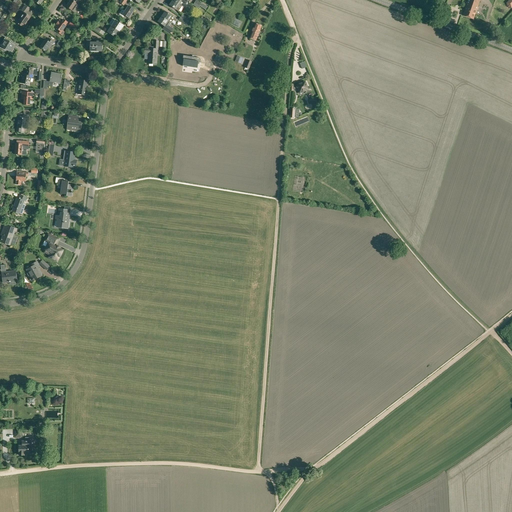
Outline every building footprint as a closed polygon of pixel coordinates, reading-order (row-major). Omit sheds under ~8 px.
[(70,0),(66,6),(74,12),(79,5),(80,6),(82,3),(80,2),(81,2),(78,0),(70,0)] [(182,6),(172,0),(169,5),(176,10),(176,9),(178,11),(182,6)] [(468,0),(463,15),(473,19),(479,0),(468,0)] [(16,23),(23,28),(26,25),(25,24),(32,14),(28,11),(30,8),(25,5),(21,11),(24,13),(19,20),(18,19),(16,23)] [(124,15),(129,18),(134,10),(128,6),(125,11),(122,10),(121,10),(119,14),(119,15),(122,17),(123,17),(124,15)] [(165,11),(161,17),(171,23),(174,25),(177,19),(171,16),(165,11)] [(180,17),(185,21),(188,22),(189,21),(186,19),(187,18),(182,14),(180,17)] [(162,29),(170,34),(173,29),(169,26),(171,23),(161,17),(158,22),(164,26),(162,29)] [(56,31),(62,36),(64,32),(62,30),(66,25),(68,22),(63,19),(61,22),(59,20),(54,27),(57,29),(56,31)] [(111,26),(120,31),(124,26),(115,20),(111,26)] [(249,38),(256,41),(262,26),(255,23),(249,38)] [(93,29),(103,36),(105,32),(95,26),(93,29)] [(107,32),(116,38),(120,31),(111,26),(107,32)] [(1,32),(0,34),(5,37),(1,46),(0,48),(5,50),(6,49),(12,52),(14,47),(13,47),(14,45),(10,43),(12,38),(7,35),(1,32)] [(39,47),(46,51),(48,48),(50,49),(54,42),(48,37),(46,39),(45,39),(39,47)] [(90,51),(102,51),(102,43),(99,42),(99,41),(96,41),(96,42),(91,42),(91,39),(86,39),(86,49),(90,49),(90,51)] [(148,64),(156,64),(157,50),(158,50),(158,47),(161,47),(161,48),(165,49),(166,41),(162,41),(159,41),(154,40),(153,49),(145,48),(144,53),(149,53),(148,64)] [(182,66),(197,68),(198,62),(199,62),(200,58),(183,55),(183,59),(182,66)] [(235,62),(241,64),(243,58),(237,56),(235,62)] [(23,74),(21,83),(26,84),(27,81),(30,82),(31,78),(32,78),(33,74),(32,74),(32,72),(33,73),(35,73),(35,72),(36,68),(30,67),(29,70),(27,70),(26,75),(23,74)] [(50,81),(61,83),(62,74),(51,72),(50,81)] [(78,94),(86,95),(88,81),(80,80),(78,94)] [(298,89),(299,93),(308,90),(305,82),(296,86),(294,85),(294,84),(290,84),(290,89),(293,89),(298,89)] [(24,104),(29,105),(30,99),(32,99),(33,93),(22,92),(21,99),(24,99),(24,104)] [(66,130),(80,132),(82,123),(78,122),(79,117),(69,115),(66,130)] [(16,131),(21,132),(21,129),(23,129),(24,125),(24,118),(24,117),(18,116),(16,131)] [(28,149),(29,141),(17,141),(17,143),(15,143),(15,154),(16,154),(16,155),(17,156),(18,156),(19,156),(19,155),(20,155),(22,155),(22,148),(28,149)] [(64,166),(73,167),(73,166),(76,166),(77,160),(74,160),(75,152),(66,151),(64,166)] [(16,184),(22,185),(22,181),(25,181),(26,175),(28,176),(28,172),(17,171),(16,184)] [(66,196),(72,196),(73,186),(68,185),(69,182),(64,181),(59,180),(58,184),(62,185),(61,194),(67,194),(66,196)] [(12,211),(22,214),(25,205),(23,204),(24,201),(25,201),(27,197),(20,195),(19,198),(17,198),(12,211)] [(58,227),(67,229),(70,214),(68,213),(68,210),(59,208),(57,218),(55,218),(54,225),(59,226),(58,227)] [(0,242),(10,245),(15,231),(16,232),(17,229),(5,224),(2,233),(3,234),(0,242)] [(45,241),(48,242),(46,247),(48,248),(45,255),(57,261),(59,256),(60,256),(62,250),(59,248),(59,247),(58,247),(58,246),(57,246),(57,247),(56,247),(55,247),(55,245),(52,243),(54,237),(48,234),(45,241)] [(33,280),(33,281),(42,276),(40,271),(38,272),(37,269),(40,267),(37,261),(31,264),(32,267),(26,270),(28,273),(29,273),(33,280)] [(10,282),(10,285),(16,284),(16,282),(17,281),(16,270),(6,271),(5,265),(0,265),(1,272),(3,283),(10,282)] [(23,454),(25,454),(25,453),(29,453),(29,452),(32,452),(32,446),(31,446),(31,442),(31,441),(25,441),(21,441),(19,442),(19,445),(20,454),(23,454)]
